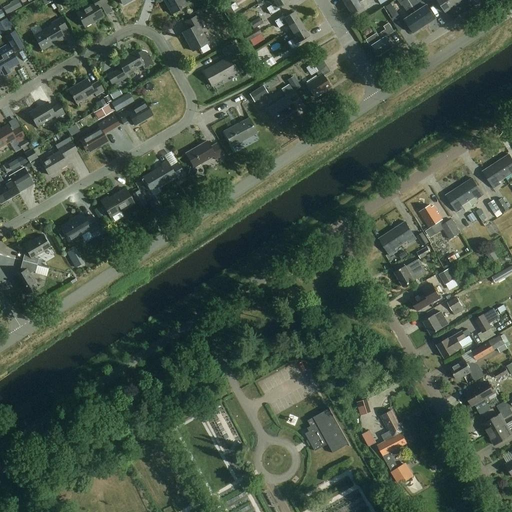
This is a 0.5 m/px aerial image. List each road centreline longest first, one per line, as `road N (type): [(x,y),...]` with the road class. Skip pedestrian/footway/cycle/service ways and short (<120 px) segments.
road 1 (tertiary): [(24,331),(380,97)]
road 2 (unclassified): [(0,446),(339,227)]
road 3 (residential): [(502,511),(339,227)]
road 4 (residential): [(0,233),(181,125),(190,110),(187,92)]
road 5 (residential): [(187,92),(156,35),(141,28),(0,104)]
road 6 (unclassified): [(339,227),(511,116)]
road 7 (tertiary): [(380,97),(511,9)]
road 8 (residential): [(370,78),(489,0)]
